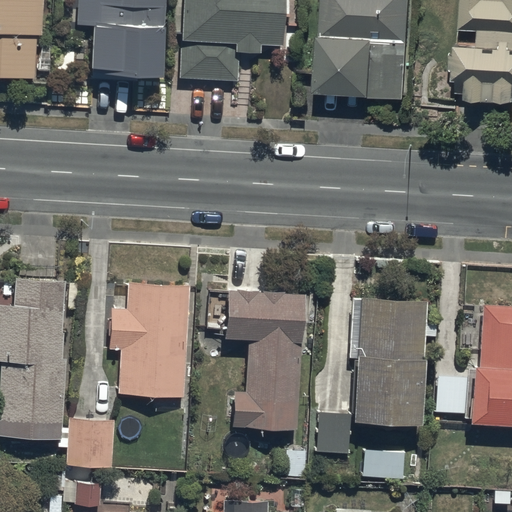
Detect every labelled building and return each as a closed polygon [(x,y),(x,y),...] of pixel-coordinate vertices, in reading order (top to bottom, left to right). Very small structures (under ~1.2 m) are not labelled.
[(44,0),(0,0),(0,76),(35,78),(36,35),(43,35),(44,0)] [(163,78),(165,0),(77,0),(77,26),(92,26),(91,76),(163,78)] [(184,0),(181,77),(237,79),(238,53),(261,54),(262,45),(281,46),(283,0),(184,0)] [(406,0),(318,0),(313,94),(401,99),(406,0)] [(511,0),(457,0),(457,25),(475,25),(475,38),(452,38),(451,90),(511,91),(511,0)] [(61,438),(62,428),(66,360),(62,360),(66,281),(16,278),(14,306),(0,305),(0,360),(3,360),(0,413),(0,434),(59,438),(61,438)] [(184,396),(188,284),(127,282),(126,308),(110,307),(108,350),(119,350),(118,394),(184,396)] [(303,344),(306,294),(228,290),(225,339),(249,340),(246,391),(234,391),(232,425),(297,429),(302,344),(303,344)] [(428,300),(352,296),(349,357),(356,358),(352,424),(421,428),(426,335),(438,335),(438,323),(427,322),(428,300)] [(511,309),(482,308),(479,367),(475,367),(472,424),(511,426),(511,309)] [(347,414),(316,413),(314,453),(345,455),(347,414)] [(61,438),(59,438),(59,449),(67,449),(67,465),(112,468),(115,422),(69,420),(69,429),(62,428),(61,438)] [(303,450),(283,449),(281,476),(302,477),(303,450)] [(362,449),(361,477),(404,479),(405,451),(362,449)] [(100,483),(75,482),(74,504),(99,506),(100,483)] [(262,511),(262,501),(221,501),(221,511),(262,511)]
